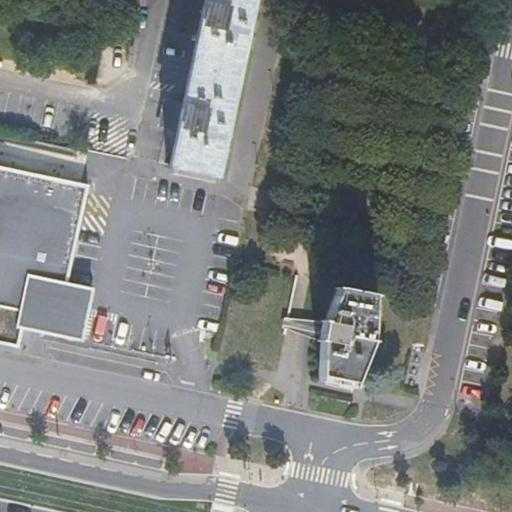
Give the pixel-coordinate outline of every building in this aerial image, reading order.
[(214,179),(250,0),(203,0),(172,153),(168,170),(214,179)] [(0,135),(0,161),(63,173),(67,153),(85,157),(86,151),(0,135)] [(42,189),(44,177),(0,167),(0,306),(12,309),(41,316),(45,300),(61,303),(65,284),(84,198),(42,189)] [(84,198),(86,186),(44,177),(42,189),(84,198)] [(41,316),(70,322),(77,286),(65,284),(61,303),(45,300),(41,316)] [(324,343),(320,376),(356,383),(372,341),(375,295),(337,288),(326,321),(321,321),(318,340),(324,343)] [(0,337),(5,338),(12,309),(0,306),(0,337)] [(0,337),(0,340),(14,344),(19,324),(67,335),(70,322),(41,316),(12,309),(5,338),(0,337)] [(318,340),(321,321),(286,319),(284,328),(318,340)] [(356,383),(320,376),(319,382),(354,389),(356,383)]
